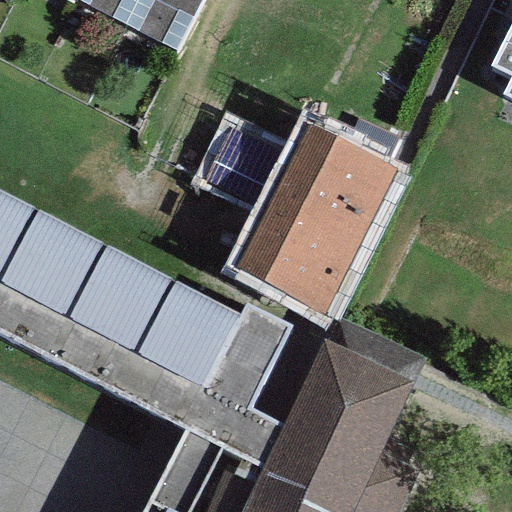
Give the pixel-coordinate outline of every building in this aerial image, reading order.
[(51,0),(75,12),(80,0),(51,0)] [(80,0),(75,12),(123,37),(141,0),(80,0)] [(141,0),(123,37),(177,65),(210,0),(141,0)] [(511,35),(490,80),(511,91),(503,108),(511,112),(511,35)] [(271,219),(296,164),(228,133),(203,188),(271,219)] [(394,184),(308,142),(296,164),(271,219),(236,286),(323,329),(394,184)] [(0,205),(0,350),(186,447),(266,488),(284,448),(248,429),(289,342),(247,322),(242,331),(0,205)] [(409,404),(323,362),(284,448),(266,488),(255,511),(399,511),(414,479),(401,473),(410,455),(390,448),(409,404)] [(255,511),(266,488),(186,447),(152,511),(255,511)]
